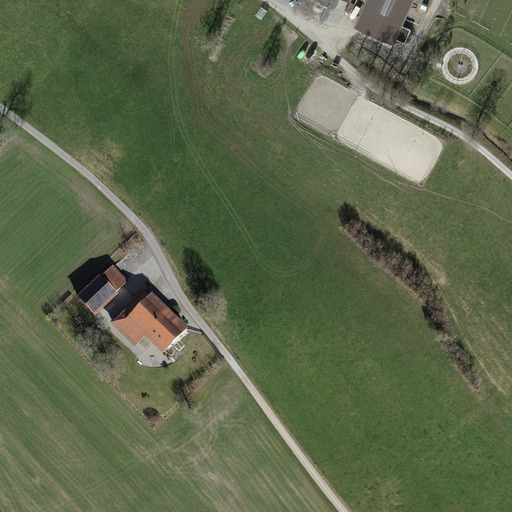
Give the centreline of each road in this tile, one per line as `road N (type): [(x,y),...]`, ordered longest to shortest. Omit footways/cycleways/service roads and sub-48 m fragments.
road 1 (track): [(0,107),(139,225),(183,301),(344,511)]
road 2 (track): [(268,0),(360,79),(451,129),(511,176)]
